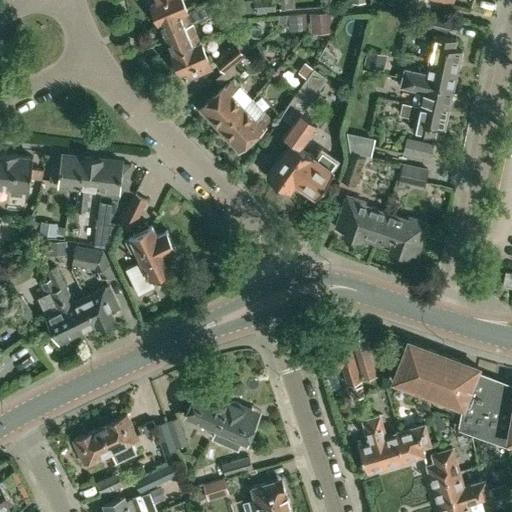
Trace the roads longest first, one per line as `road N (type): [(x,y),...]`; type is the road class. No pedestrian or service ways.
road 1 (unclassified): [(276,301),(258,244),(237,211),(94,55)]
road 2 (residential): [(511,29),(448,321)]
road 3 (secondary): [(19,418),(276,301)]
road 4 (residential): [(276,301),(341,511)]
road 5 (secondary): [(276,301),(324,289),(364,293),(448,321)]
